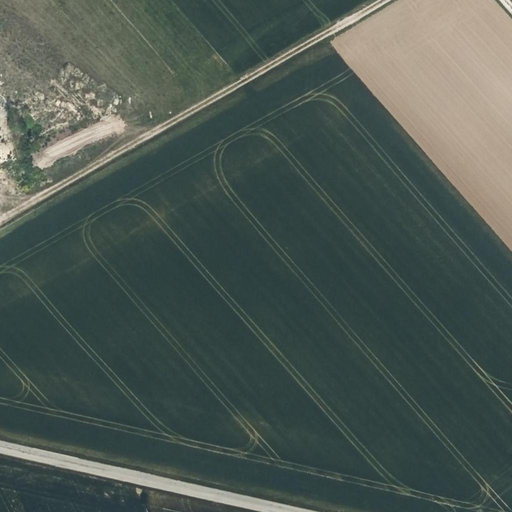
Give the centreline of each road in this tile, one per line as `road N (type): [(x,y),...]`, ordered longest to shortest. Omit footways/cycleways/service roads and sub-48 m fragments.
road 1 (track): [(385,0),(0,222)]
road 2 (tertiary): [(289,511),(0,446)]
